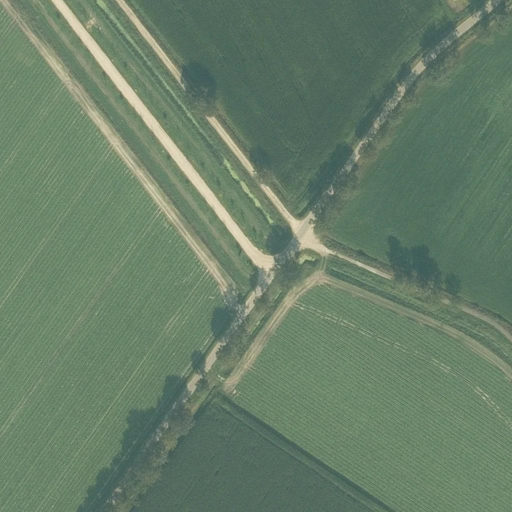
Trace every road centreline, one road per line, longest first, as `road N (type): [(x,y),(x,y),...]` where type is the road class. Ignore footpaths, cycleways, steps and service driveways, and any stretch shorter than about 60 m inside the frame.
road 1 (unclassified): [(101,511),(418,64),(494,0)]
road 2 (track): [(114,0),(301,235)]
road 3 (track): [(511,340),(301,235)]
